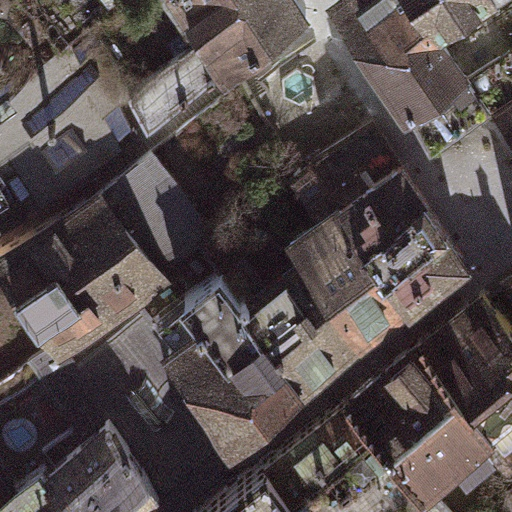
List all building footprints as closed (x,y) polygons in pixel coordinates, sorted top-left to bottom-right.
[(184,0),(205,31),(132,91),(147,119),(292,3),(290,0),(184,0)] [(443,42),(419,0),(343,0),(407,95),(429,136),(488,100),(468,67),(443,42)] [(466,0),(419,0),(443,42),(453,34),(443,15),(466,0)] [(0,164),(23,200),(117,139),(101,114),(132,91),(93,25),(0,88),(0,164)] [(511,34),(468,67),(488,100),(506,114),(511,123),(511,34)] [(376,121),(312,159),(336,196),(408,299),(464,253),(376,121)] [(213,228),(152,148),(80,199),(0,243),(0,251),(58,344),(133,295),(167,271),(162,261),(213,228)] [(0,211),(23,200),(0,164),(0,211)] [(360,335),(408,299),(336,196),(283,230),(297,251),(360,335)] [(0,379),(35,359),(58,344),(0,251),(0,379)] [(241,294),(304,377),(360,335),(297,251),(241,294)] [(228,429),(304,377),(241,294),(220,264),(176,300),(193,328),(170,346),(228,429)] [(511,269),(502,277),(511,289),(511,269)] [(511,322),(486,289),(420,337),(483,417),(511,396),(511,322)] [(83,511),(126,511),(228,429),(170,346),(133,295),(58,344),(35,359),(77,425),(40,452),(83,511)] [(350,391),(423,479),(461,448),(469,458),(487,444),(478,434),(488,424),(483,417),(420,337),(350,391)] [(0,379),(0,511),(83,511),(40,452),(77,425),(35,359),(0,379)] [(268,452),(315,511),(382,511),(401,497),(423,479),(350,391),(268,452)] [(315,511),(268,452),(199,504),(206,511),(315,511)] [(455,511),(423,479),(401,497),(414,511),(455,511)]
